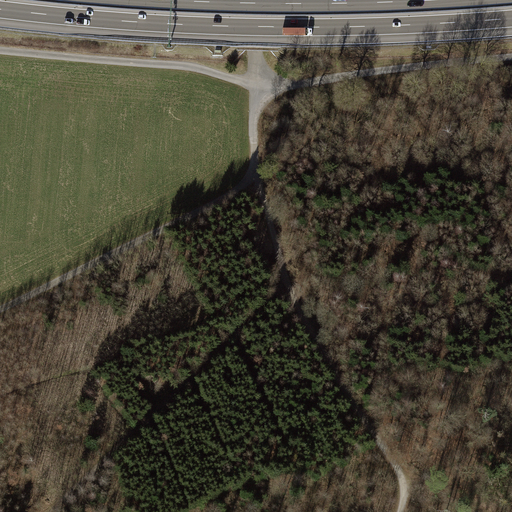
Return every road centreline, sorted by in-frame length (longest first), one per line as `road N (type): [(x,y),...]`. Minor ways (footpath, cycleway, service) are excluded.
road 1 (track): [(401,511),(397,466),(309,326),(258,180),(257,0)]
road 2 (track): [(511,57),(268,84),(183,65),(0,50)]
road 3 (motorway): [(0,9),(267,27),(511,18)]
road 4 (track): [(289,284),(51,511)]
road 5 (track): [(0,310),(258,180)]
road 6 (motorway): [(432,0),(161,0)]
